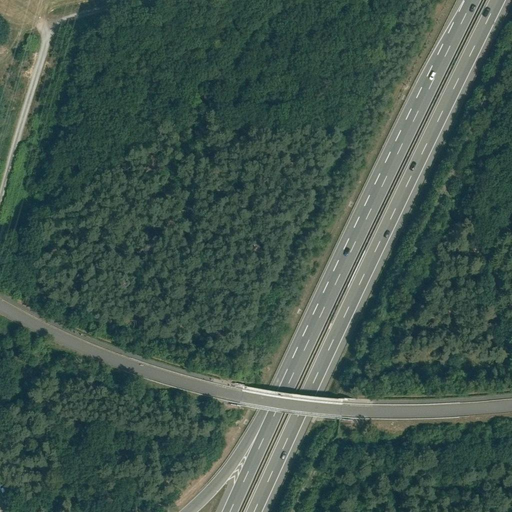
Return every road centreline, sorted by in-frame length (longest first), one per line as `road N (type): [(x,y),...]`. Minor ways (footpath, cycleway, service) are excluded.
road 1 (motorway): [(254,511),(497,0)]
road 2 (unclassified): [(0,303),(116,362),(237,395),(387,413),(511,408)]
road 3 (motorway): [(472,0),(306,345)]
road 4 (motorway): [(306,345),(292,354),(233,462),(186,511)]
road 5 (motorway): [(306,345),(231,511)]
